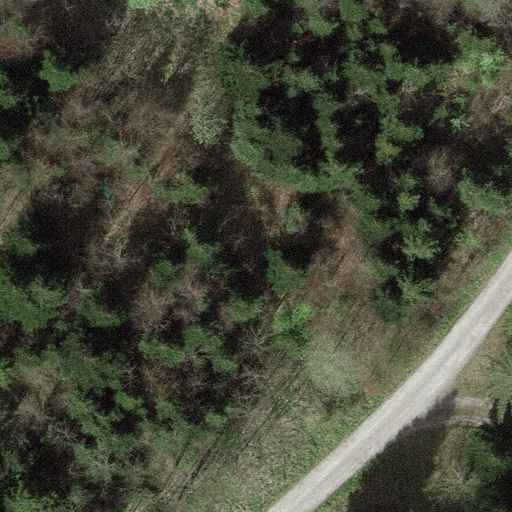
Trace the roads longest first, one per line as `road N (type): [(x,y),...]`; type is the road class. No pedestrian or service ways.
road 1 (track): [(511,274),(288,511)]
road 2 (track): [(511,417),(416,379),(431,511)]
